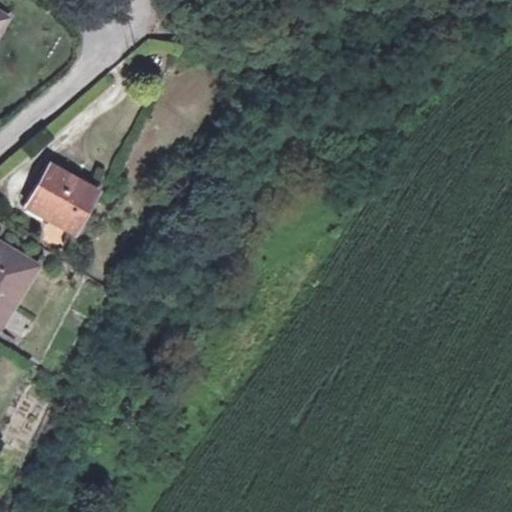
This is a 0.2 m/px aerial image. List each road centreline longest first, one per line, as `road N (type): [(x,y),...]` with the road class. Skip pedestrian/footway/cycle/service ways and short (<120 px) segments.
road 1 (track): [(61,511),(158,319),(283,145),(436,0)]
road 2 (unclassified): [(125,32),(0,144)]
